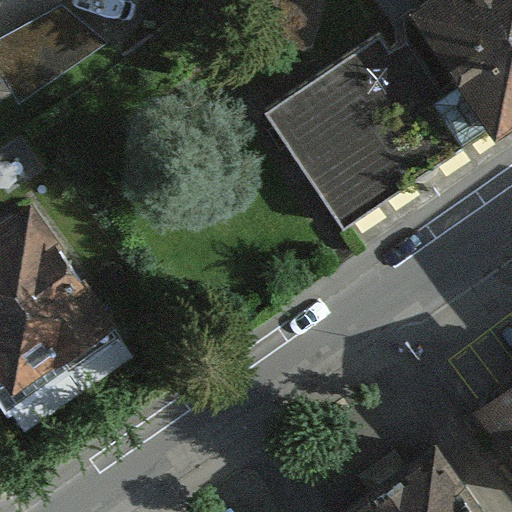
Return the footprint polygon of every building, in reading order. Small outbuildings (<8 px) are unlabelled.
[(511,0),(395,0),(409,20),(280,108),(356,219),(485,131),(511,112),(511,0)] [(0,65),(0,95),(14,85),(0,65)] [(43,202),(0,231),(0,355),(29,397),(130,327),(43,202)] [(511,389),(500,399),(511,414),(511,389)] [(500,511),(449,439),(351,508),(353,511),(500,511)]
